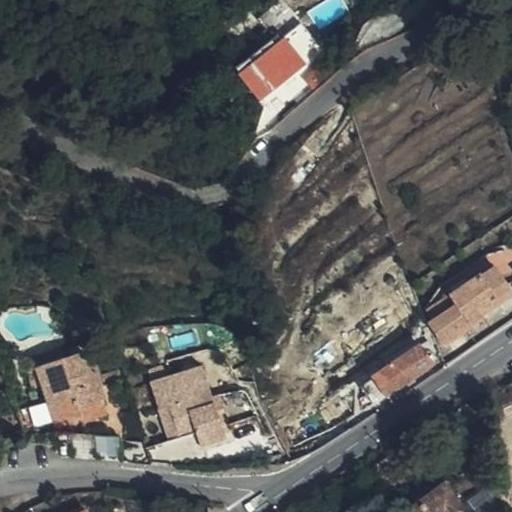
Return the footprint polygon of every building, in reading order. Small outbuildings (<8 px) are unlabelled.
[(281,47),(298,68),(304,63),(288,42),(281,47)] [(279,44),(240,73),(259,100),(298,68),(281,47),(279,44)] [(471,264),(420,298),(422,305),(432,321),(458,304),(450,294),(478,274),(471,264)] [(458,304),(432,321),(437,328),(434,331),(441,343),(486,311),(484,306),(509,289),(495,267),(480,276),(478,274),(450,294),(458,304)] [(37,369),(81,352),(78,342),(32,356),(37,369)] [(386,396),(442,359),(439,350),(431,354),(426,347),(420,351),(418,349),(374,378),(386,396)] [(84,351),(81,352),(37,369),(43,389),(55,423),(81,413),(84,422),(105,415),(101,401),(104,399),(95,371),(90,372),(84,351)] [(151,381),(159,408),(171,404),(180,434),(194,429),(199,443),(225,435),(203,364),(151,381)] [(43,389),(37,369),(28,372),(35,392),(43,389)] [(374,405),(386,396),(374,378),(362,386),(374,405)] [(171,404),(159,408),(168,437),(180,434),(171,404)] [(443,477),(402,506),(406,511),(496,511),(499,510),(483,488),(461,503),(443,477)]
